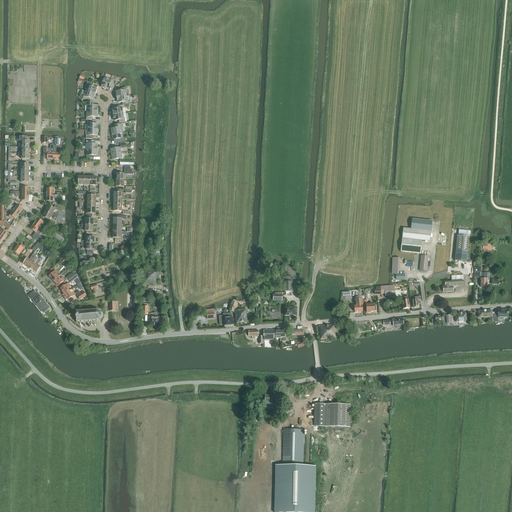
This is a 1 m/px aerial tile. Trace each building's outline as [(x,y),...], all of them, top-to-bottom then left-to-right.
[(105,78),(102,87),(109,90),(110,85),(113,86),(115,80),(111,79),(111,80),(105,78)] [(88,86),(86,91),(95,94),(97,88),(93,87),(94,84),(87,83),(87,86),(88,86)] [(117,92),(117,98),(127,96),(126,91),(127,91),(127,87),(120,88),(121,91),(117,92)] [(94,99),(95,94),(86,91),(85,96),(84,96),(83,99),(89,101),(90,98),(94,99)] [(128,101),(127,96),(117,98),(118,103),(122,102),(123,105),(125,105),(129,104),(129,101),(128,101)] [(85,111),(88,111),(97,112),(97,106),(93,106),(93,103),(85,103),(85,106),(85,111)] [(113,110),(114,115),(123,114),(122,109),(125,108),(125,105),(123,105),(117,106),(117,109),(113,110)] [(97,117),(97,112),(88,111),(88,117),(87,117),(86,120),(93,120),(93,117),(97,117)] [(124,119),(123,114),(114,115),(115,121),(119,120),(119,123),(126,122),(125,119),(124,119)] [(88,130),(98,130),(98,125),(94,125),(94,122),(87,121),(87,125),(89,125),(88,130)] [(112,129),(113,134),(122,133),(123,133),(122,125),(116,126),(116,129),(112,129)] [(98,136),(98,130),(88,130),(88,135),(86,135),(86,139),(93,139),(93,136),(98,136)] [(122,133),(113,134),(113,140),(121,138),(120,140),(117,140),(117,144),(126,143),(125,138),(123,138),(122,133)] [(18,136),(18,141),(22,141),(22,147),(30,147),(30,141),(27,141),(27,137),(18,136)] [(86,144),(86,150),(97,150),(97,145),(93,145),(93,142),(87,141),(87,144),(86,144)] [(44,149),(44,157),(47,157),(47,160),(54,160),(54,153),(54,149),(54,146),(51,145),(51,149),(51,153),(48,153),(48,149),(44,149)] [(97,156),(97,150),(86,150),(88,150),(88,155),(86,155),(86,158),(93,159),(93,156),(97,156)] [(14,210),(19,214),(23,209),(18,205),(14,210)] [(57,218),(63,220),(64,218),(58,215),(55,214),(53,214),(55,210),(49,206),(46,211),(57,218)] [(15,219),(19,214),(14,210),(9,217),(12,219),(13,218),(15,219)] [(53,217),(53,218),(62,222),(63,220),(57,218),(46,211),(43,217),(50,221),(52,217),(53,217)] [(113,219),(113,225),(122,226),(125,226),(125,222),(122,222),(122,219),(126,219),(126,216),(116,216),(116,219),(113,219)] [(38,218),(34,224),(40,228),(44,222),(38,218)] [(11,227),(2,220),(0,223),(9,229),(11,227)] [(412,220),(411,229),(431,231),(432,222),(412,220)] [(40,228),(34,224),(31,229),(36,233),(39,236),(42,232),(44,234),(47,230),(44,228),(43,230),(40,228)] [(422,241),(430,241),(431,231),(411,229),(403,228),(402,238),(422,241)] [(53,236),(62,243),(64,240),(60,237),(62,234),(58,231),(57,234),(56,233),(53,236)] [(127,235),(127,232),(122,232),(113,232),(113,238),(115,238),(115,241),(123,241),(123,238),(122,238),(122,235),(127,235)] [(35,233),(32,237),(39,242),(42,238),(39,236),(36,233),(35,233)] [(469,237),(458,236),(457,236),(455,261),(467,262),(469,237)] [(421,254),(422,241),(402,238),(401,252),(421,254)] [(42,251),(43,250),(44,250),(46,250),(46,248),(45,247),(45,246),(41,245),(38,243),(32,250),(35,253),(39,248),(42,251)] [(94,250),(95,244),(82,244),(81,246),(86,246),(86,250),(87,250),(87,254),(93,254),(93,250),(94,250)] [(26,251),(24,249),(25,247),(22,245),(20,246),(19,245),(14,252),(19,256),(21,253),(23,255),(26,251)] [(37,258),(36,257),(37,255),(34,253),(33,255),(30,260),(27,258),(23,264),(28,267),(29,268),(32,271),(32,270),(33,271),(34,271),(37,273),(41,267),(38,265),(43,257),(44,255),(43,254),(39,260),(37,258)] [(419,271),(427,272),(429,257),(421,256),(419,271)] [(154,285),(154,284),(159,284),(159,270),(144,269),(144,284),(154,285)] [(56,271),(49,277),(54,282),(59,277),(60,275),(56,271)] [(481,278),(481,287),(487,287),(487,283),(488,283),(489,282),(489,281),(490,273),(480,273),(480,278),(481,278)] [(453,287),(464,286),(463,276),(452,276),(452,282),(445,282),(445,287),(443,287),(443,292),(453,292),(453,287)] [(59,277),(54,282),(58,286),(65,280),(63,278),(61,280),(59,277)] [(61,289),(64,294),(70,291),(68,288),(70,287),(68,284),(61,289)] [(395,286),(380,287),(381,294),(385,294),(385,296),(395,295),(395,286)] [(72,289),(70,291),(64,294),(68,300),(75,295),(72,289)] [(35,291),(29,295),(32,299),(33,298),(35,301),(34,301),(38,306),(39,306),(44,312),(49,307),(44,301),(45,300),(43,298),(42,299),(39,294),(38,294),(35,291)] [(79,300),(80,299),(80,300),(87,296),(84,292),(81,294),(79,291),(76,293),(78,297),(77,298),(79,300)] [(273,301),(283,301),(283,293),(275,293),(275,295),(273,295),(273,301)] [(420,301),(420,297),(412,298),(413,308),(419,307),(418,301),(420,301)] [(355,300),(356,306),(355,307),(355,313),(363,312),(362,306),(363,306),(363,299),(355,300)] [(232,302),(229,311),(235,312),(235,314),(236,314),(237,323),(248,322),(246,310),(246,308),(241,308),(241,310),(236,311),(235,311),(237,303),(232,302)] [(296,316),(296,307),(291,307),(291,306),(288,306),(288,308),(285,308),(285,316),(296,316)] [(77,311),(76,311),(76,312),(77,315),(76,315),(76,316),(76,318),(77,318),(77,322),(76,322),(77,322),(81,322),(82,322),(85,322),(89,321),(89,322),(90,322),(90,321),(93,321),(93,322),(93,321),(97,321),(97,322),(97,321),(100,320),(100,321),(101,320),(102,318),(103,318),(103,317),(102,317),(102,314),(103,314),(102,314),(100,312),(101,311),(100,311),(97,310),(96,310),(93,311),(93,310),(93,311),(89,311),(89,310),(89,311),(85,311),(85,310),(85,311),(81,311),(81,310),(81,311),(77,311)] [(492,310),(478,311),(478,318),(492,318),(493,322),(495,322),(494,313),(492,313),(492,310)] [(498,312),(494,313),(495,322),(498,322),(498,318),(508,318),(508,310),(498,310),(498,311),(498,312)] [(149,326),(160,327),(161,314),(156,314),(156,313),(154,313),(154,314),(149,314),(149,326)] [(224,325),(224,326),(234,325),(233,318),(232,318),(232,313),(223,314),(223,316),(219,316),(220,325),(224,325)] [(467,321),(466,313),(455,314),(456,322),(467,321)] [(401,326),(404,326),(403,318),(393,319),(394,327),(397,326),(397,328),(401,327),(401,326)] [(321,340),(337,338),(335,325),(319,326),(321,340)] [(255,337),(259,337),(259,330),(249,330),(249,337),(253,337),(253,339),(255,339),(255,337)] [(274,330),(264,330),(264,338),(264,339),(265,339),(265,341),(270,341),(274,341),(274,339),(274,330)] [(266,395),(265,403),(276,403),(276,396),(266,395)] [(325,405),(314,404),(314,427),(325,427),(325,405)] [(350,405),(325,405),(325,427),(350,428),(350,405)] [(283,429),(283,466),(304,466),(304,430),(283,429)] [(315,511),(316,467),(304,466),(283,466),(276,466),(274,511),(315,511)]
